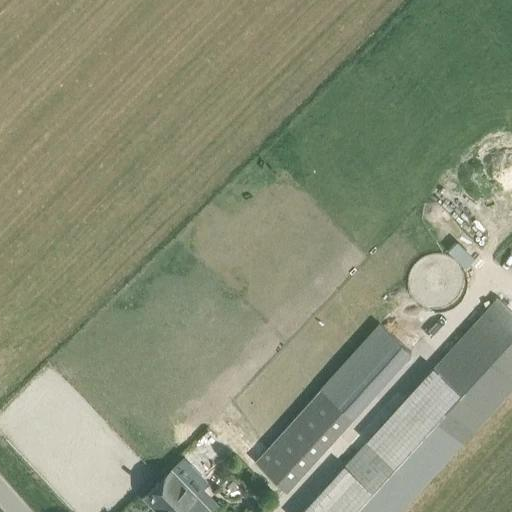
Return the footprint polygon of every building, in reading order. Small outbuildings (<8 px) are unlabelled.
[(412,297),(419,304),(428,309),(438,310),(448,308),(456,303),(463,295),(466,286),(467,276),(464,266),(458,258),(449,252),(440,250),(430,250),(421,254),(413,260),(408,269),(406,278),(407,288),(412,297)] [(398,511),(511,387),(511,309),(498,297),(302,511),(398,511)] [(257,460),(256,460),(259,456),(290,484),(287,488),(287,487),(286,488),(286,489),(411,352),(380,323),(255,461),(256,461),(257,460)] [(197,438),(196,444),(200,448),(206,447),(216,438),(206,428),(197,438)] [(172,469),(144,495),(160,511),(209,511),(211,510),(172,469)]
